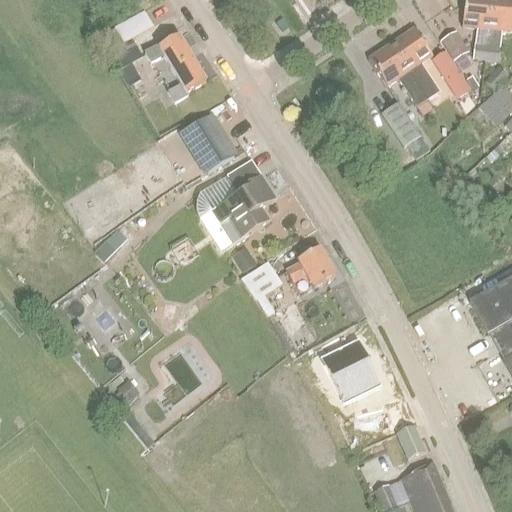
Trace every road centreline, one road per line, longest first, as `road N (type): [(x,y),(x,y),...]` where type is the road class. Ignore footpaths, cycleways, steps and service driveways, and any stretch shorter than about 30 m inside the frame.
road 1 (tertiary): [(478,511),(370,285),(249,91)]
road 2 (residential): [(249,91),(384,0)]
